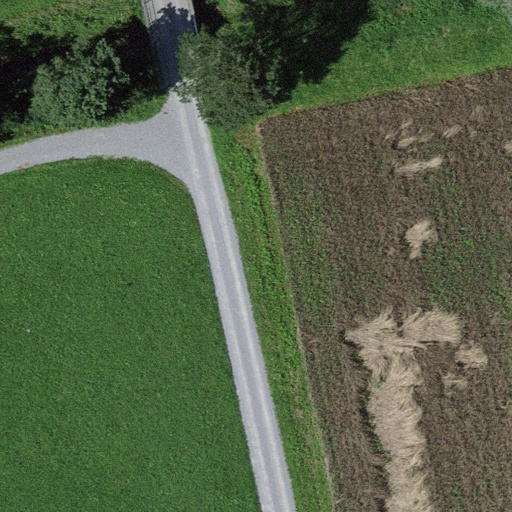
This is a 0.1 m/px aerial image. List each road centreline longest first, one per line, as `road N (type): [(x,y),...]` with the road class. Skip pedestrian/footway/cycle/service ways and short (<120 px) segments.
road 1 (track): [(186,92),(277,511)]
road 2 (track): [(0,161),(99,139),(197,137)]
